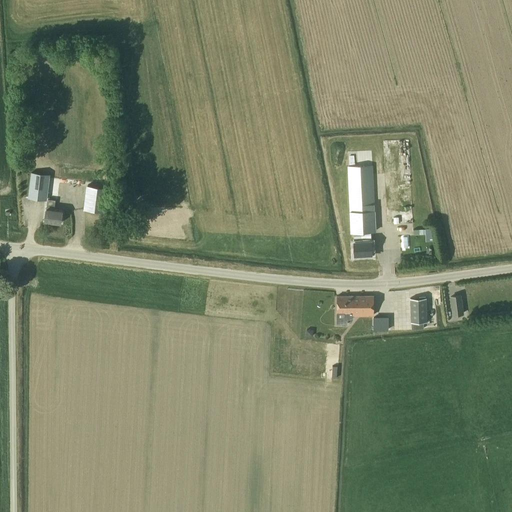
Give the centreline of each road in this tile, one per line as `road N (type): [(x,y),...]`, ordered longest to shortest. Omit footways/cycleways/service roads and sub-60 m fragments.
road 1 (unclassified): [(14,249),(336,282),(511,267)]
road 2 (unclassified): [(11,511),(14,249)]
